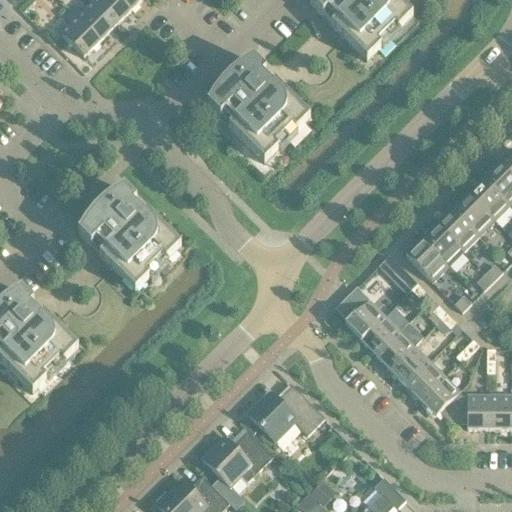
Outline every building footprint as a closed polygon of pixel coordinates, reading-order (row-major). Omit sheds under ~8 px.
[(100,0),(92,8),(115,31),(130,16),(114,0),(100,0)] [(114,0),(130,16),(145,0),(114,0)] [(309,8),(315,14),(366,65),(412,20),(392,0),(314,0),(311,7),(309,8)] [(69,16),(100,46),(115,31),(92,8),(83,18),(75,10),(69,16)] [(83,62),(100,46),(69,16),(63,22),(71,29),(61,40),(83,62)] [(207,110),(235,139),(264,168),(309,122),(252,65),(251,66),(238,74),(226,84),(216,96),(208,109),(207,110)] [(511,154),(498,169),(511,182),(511,154)] [(509,210),(511,207),(511,182),(498,169),(483,184),(509,210)] [(494,226),(509,210),(483,184),(467,199),(494,226)] [(77,239),(83,245),(135,296),(180,250),(123,193),(122,194),(109,203),(97,213),(87,224),(79,237),(77,239)] [(479,241),(494,226),(467,199),(452,214),(479,241)] [(463,256),(479,241),(452,214),(437,230),(463,256)] [(448,271),(463,256),(437,230),(421,245),(448,271)] [(432,287),(448,271),(421,245),(405,261),(432,287)] [(485,278),(493,286),(502,277),(494,269),(485,278)] [(476,287),(484,295),(493,286),(485,278),(476,287)] [(411,294),(417,289),(408,280),(403,286),(411,294)] [(417,289),(411,294),(420,303),(425,297),(417,289)] [(0,365),(2,368),(32,398),(78,352),(21,295),(19,296),(6,305),(0,310),(0,365)] [(463,300),(454,309),(462,317),(471,308),(463,300)] [(344,329),(360,345),(384,321),(369,305),(344,329)] [(433,316),(441,325),(447,319),(438,310),(433,316)] [(447,319),(441,325),(450,333),(455,327),(447,319)] [(384,321),(360,345),(375,360),(399,336),(384,321)] [(414,351),(421,344),(406,329),(399,336),(375,360),(390,375),(414,351)] [(464,353),(470,359),(478,351),(473,345),(464,353)] [(405,390),(429,366),(414,351),(390,375),(405,390)] [(461,368),(470,359),(464,353),(456,362),(461,368)] [(487,366),(495,366),(495,354),(487,354),(487,366)] [(420,405),(444,381),(429,366),(405,390),(420,405)] [(495,366),(487,366),(487,378),(495,378),(495,366)] [(439,417),(459,396),(444,381),(420,405),(436,421),(439,417)] [(307,441),(325,424),(292,391),(279,404),(269,394),(265,399),(265,400),(246,419),(274,447),(294,428),(307,441)] [(489,434),(489,400),(467,400),(467,401),(462,401),(459,398),(460,397),(459,396),(439,417),(451,429),(467,429),(467,434),(489,434)] [(510,434),(510,400),(489,400),(489,434),(510,434)] [(220,483),(229,492),(241,481),(247,487),(272,462),(247,437),(233,451),(224,441),(201,464),(220,483)] [(226,511),(229,509),(221,501),(212,492),(203,482),(190,494),(181,484),(156,509),(158,511),(226,511)] [(220,483),(212,492),(221,501),(229,492),(220,483)] [(367,511),(365,511),(398,511),(406,505),(383,483),(373,492),(381,499),(368,511),(367,511)] [(324,487),(312,498),(322,509),(334,497),(324,487)]
